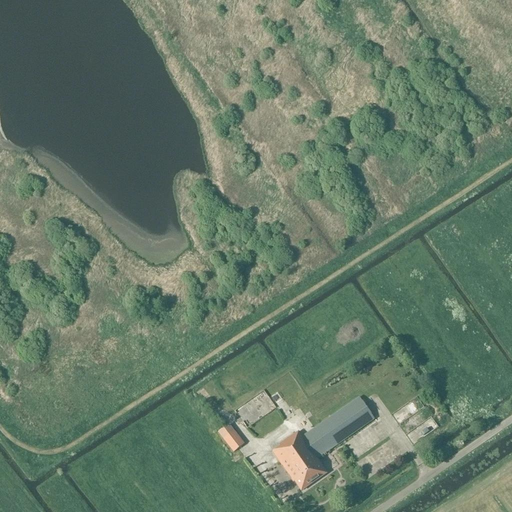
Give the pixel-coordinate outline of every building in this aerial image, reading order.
[(263,392),(235,409),(245,425),(273,408),(263,392)] [(327,474),(317,459),(374,420),(359,398),(302,438),(299,432),(291,437),(280,445),(278,446),(280,448),(273,453),(294,483),(295,482),(301,492),(327,474)] [(392,413),(398,421),(408,414),(403,406),(392,413)] [(431,418),(416,426),(419,433),(434,425),(431,418)] [(244,444),(234,432),(223,441),(233,453),(244,444)] [(321,459),(327,469),(335,463),(330,454),(321,459)] [(372,459),(360,465),(366,477),(378,470),(372,459)]
